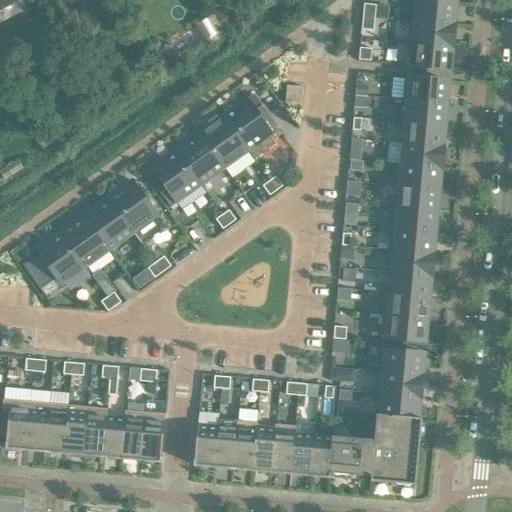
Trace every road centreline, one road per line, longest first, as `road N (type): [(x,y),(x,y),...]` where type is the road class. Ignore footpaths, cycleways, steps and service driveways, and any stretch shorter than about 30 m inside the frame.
road 1 (tertiary): [(511,140),(477,511)]
road 2 (residential): [(187,333),(274,341),(292,335),(306,206)]
road 3 (residential): [(138,326),(157,295),(265,218),(306,206)]
road 4 (residential): [(306,206),(323,16)]
road 5 (residential): [(187,333),(171,511)]
road 6 (residential): [(0,316),(138,326)]
